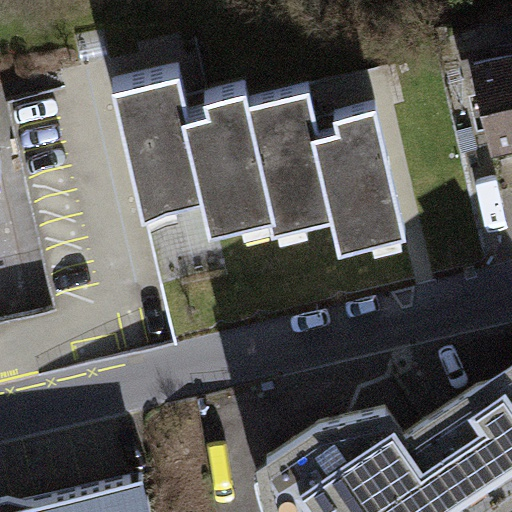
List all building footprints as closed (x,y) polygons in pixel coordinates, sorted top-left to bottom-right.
[(511,43),(504,45),(457,57),(478,150),(511,142),(511,43)] [(170,66),(112,80),(142,202),(196,189),(205,225),(274,208),(248,97),(242,75),(195,86),(198,102),(179,106),(170,66)] [(303,85),(248,97),(274,208),(276,224),(329,212),(335,239),(397,225),(370,102),(335,109),(338,123),(313,128),(303,85)] [(0,377),(117,349),(94,254),(47,265),(56,304),(0,317),(0,377)] [(310,415),(253,454),(262,501),(266,511),(489,511),(511,497),(511,350),(406,424),(390,401),(310,415)] [(150,511),(143,477),(0,507),(0,511),(150,511)]
